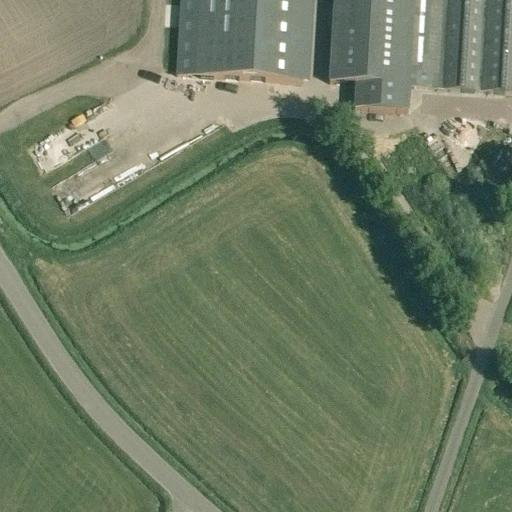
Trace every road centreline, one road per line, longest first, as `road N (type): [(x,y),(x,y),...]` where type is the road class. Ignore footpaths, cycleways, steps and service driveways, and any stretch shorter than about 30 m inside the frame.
road 1 (unclassified): [(199,508),(85,399),(0,270)]
road 2 (unclassified): [(511,277),(430,511)]
